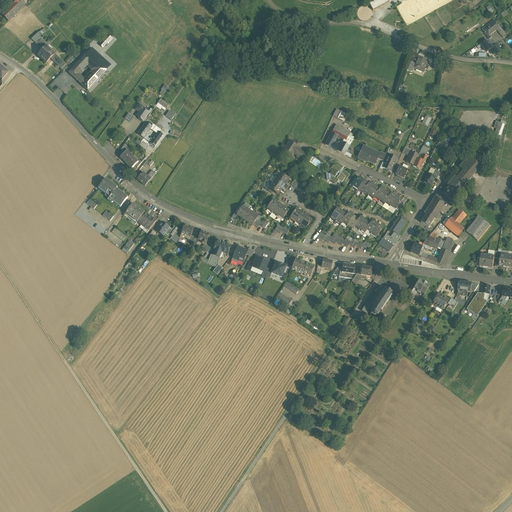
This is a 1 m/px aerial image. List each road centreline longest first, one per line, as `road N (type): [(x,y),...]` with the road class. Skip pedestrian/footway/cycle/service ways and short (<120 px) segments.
road 1 (tertiary): [(302,249),(220,231),(152,202),(0,54)]
road 2 (track): [(390,265),(220,511)]
road 3 (track): [(0,263),(164,511)]
road 4 (unclassified): [(412,44),(353,22),(295,18),(268,0)]
road 5 (tertiary): [(511,281),(390,265)]
